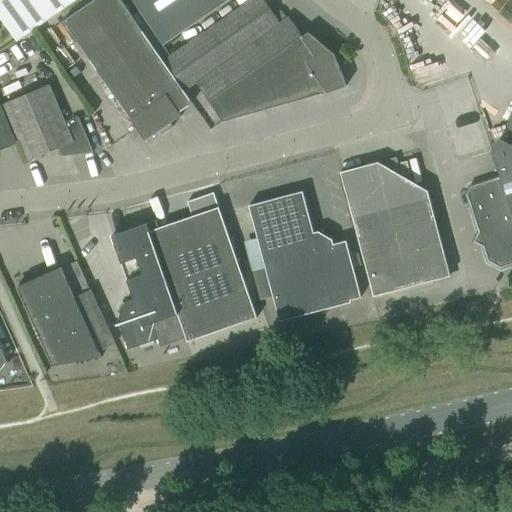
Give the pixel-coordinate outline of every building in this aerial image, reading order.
[(73,0),(0,0),(0,16),(1,16),(17,39),(73,0)] [(184,91),(163,60),(162,61),(120,0),(93,0),(62,21),(145,141),(167,126),(169,129),(173,127),(170,124),(181,116),(178,113),(192,104),(183,92),(184,91)] [(229,0),(131,0),(163,46),(229,0)] [(263,0),(250,0),(163,60),(184,91),(195,84),(222,122),(325,93),(325,94),(346,87),(334,55),(307,33),(301,37),(288,17),(279,23),(263,0)] [(4,105),(20,142),(27,161),(57,148),(61,157),(62,157),(93,153),(78,118),(64,124),(49,86),(4,105)] [(0,150),(15,144),(7,126),(0,107),(0,150)] [(511,119),(507,127),(511,146),(509,147),(499,141),(493,150),(490,151),(500,180),(472,189),(469,195),(481,232),(477,241),(485,245),(490,260),(500,265),(511,261),(511,119)] [(340,173),(373,297),(450,276),(427,191),(401,177),(396,158),(340,173)] [(248,206),(264,268),(252,271),(261,299),(272,296),(279,322),(351,302),(350,299),(361,297),(346,242),(333,246),(332,241),(318,232),(313,233),(302,192),(248,206)] [(118,323),(118,325),(127,350),(157,340),(160,347),(185,338),(187,342),(256,318),(213,193),(187,202),(192,217),(158,228),(155,221),(111,236),(132,299),(128,300),(125,302),(123,304),(122,305),(121,307),(120,309),(120,311),(119,312),(119,314),(120,316),(122,322),(118,323)] [(100,358),(98,352),(115,345),(90,290),(74,298),(60,268),(17,287),(52,366),(100,358)]
